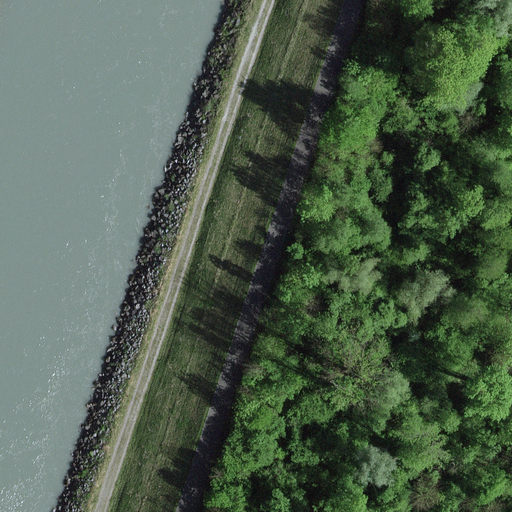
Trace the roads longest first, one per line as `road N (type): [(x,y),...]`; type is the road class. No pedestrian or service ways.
road 1 (track): [(190,511),(361,0)]
road 2 (track): [(271,0),(102,511)]
